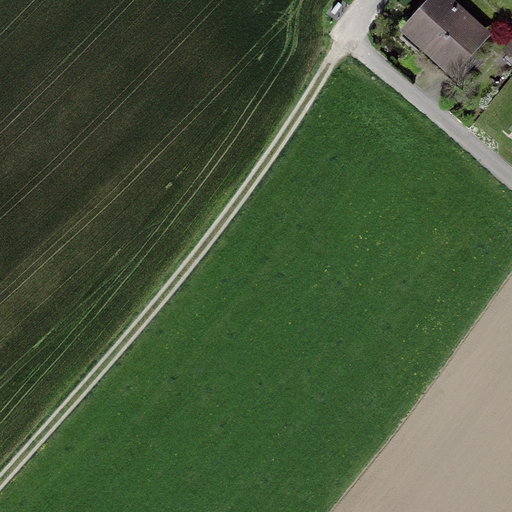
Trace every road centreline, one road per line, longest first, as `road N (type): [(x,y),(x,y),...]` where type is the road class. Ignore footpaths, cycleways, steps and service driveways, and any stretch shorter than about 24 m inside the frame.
road 1 (track): [(345,34),(115,347),(0,474)]
road 2 (residential): [(371,0),(345,34),(511,178)]
